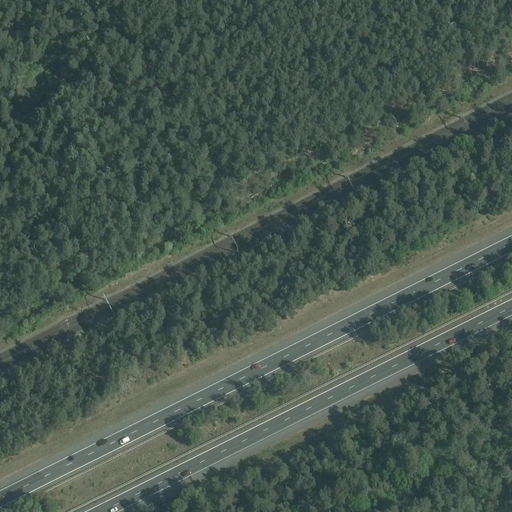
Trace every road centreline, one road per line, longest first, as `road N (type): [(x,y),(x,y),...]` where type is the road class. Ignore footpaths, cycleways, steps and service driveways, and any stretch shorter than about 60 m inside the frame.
road 1 (motorway): [(511,240),(0,496)]
road 2 (motorway): [(106,511),(511,309)]
